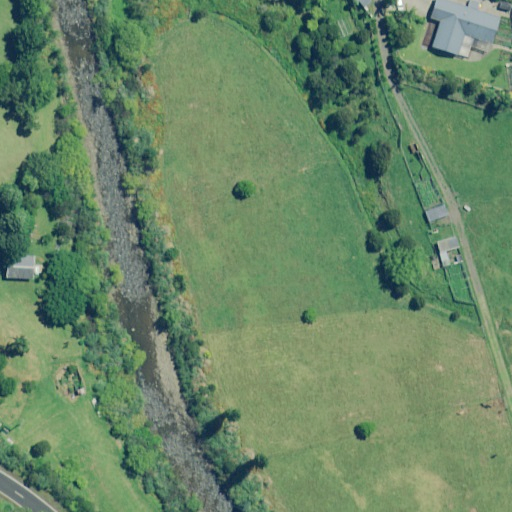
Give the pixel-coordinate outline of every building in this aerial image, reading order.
[(373,1),(372,0),(353,0),(361,10),(373,1)] [(467,58),(471,46),(489,52),(492,41),(500,19),(478,12),(481,2),(476,0),(470,0),(468,8),(443,0),(437,0),(431,17),(441,21),(433,47),(467,58)] [(448,215),(445,206),(426,212),(430,222),(448,215)] [(456,237),(436,242),(438,253),(459,248),(456,237)] [(35,258),(8,257),(7,278),(34,279),(35,258)]
